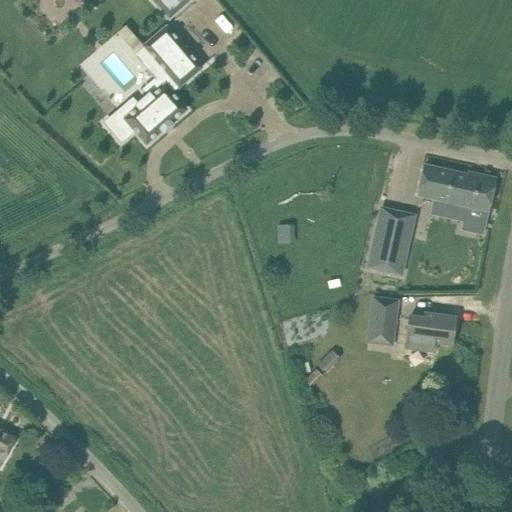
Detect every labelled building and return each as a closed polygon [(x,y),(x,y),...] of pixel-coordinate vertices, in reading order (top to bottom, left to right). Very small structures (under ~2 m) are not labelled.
[(163,0),(158,5),(169,19),(190,0),(163,0)] [(133,100),(106,123),(122,141),(135,130),(147,144),(162,131),(171,123),(186,110),(172,93),(168,89),(176,83),(179,87),(201,68),(166,27),(144,46),(145,47),(166,71),(158,78),(144,90),(149,94),(137,104),(133,100)] [(424,166),(418,195),(434,199),(444,201),(442,211),(464,216),(463,222),(461,230),(482,235),(494,178),(477,175),(476,177),(467,175),(424,166)] [(380,206),(367,269),(403,276),(416,214),(380,206)] [(373,298),(367,341),(392,345),(398,301),(373,298)] [(456,318),(436,316),(425,314),(425,320),(410,318),(406,351),(435,355),(437,342),(452,344),(456,318)] [(0,466),(1,467),(17,438),(0,428),(0,466)]
